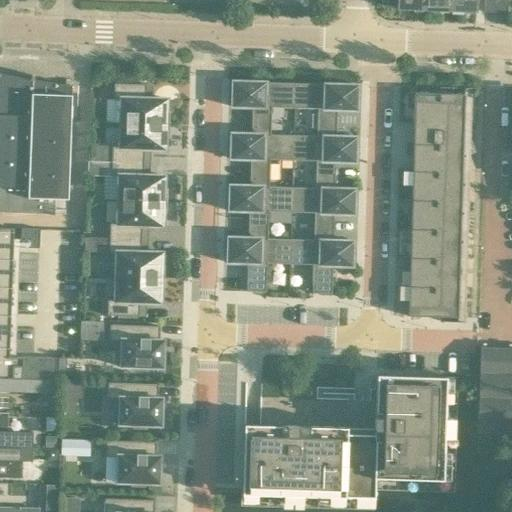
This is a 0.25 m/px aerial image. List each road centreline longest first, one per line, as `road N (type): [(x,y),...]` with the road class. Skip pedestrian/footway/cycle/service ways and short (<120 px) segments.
road 1 (residential): [(207,337),(216,37)]
road 2 (residential): [(378,42),(369,340)]
road 3 (residential): [(493,46),(488,313),(511,320)]
road 4 (residential): [(0,29),(216,37)]
road 5 (residential): [(202,511),(207,337)]
road 6 (residential): [(369,340),(207,337)]
road 7 (residential): [(216,37),(353,42)]
